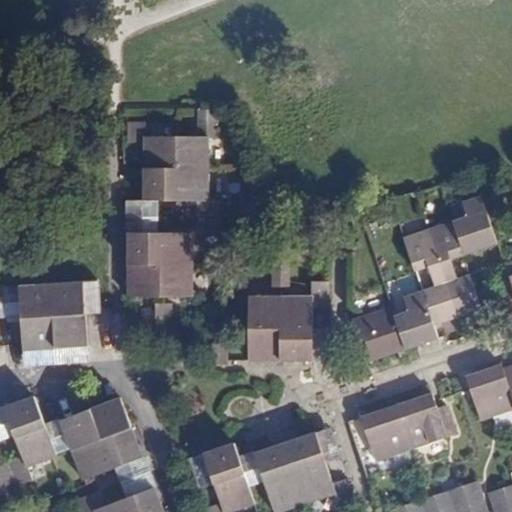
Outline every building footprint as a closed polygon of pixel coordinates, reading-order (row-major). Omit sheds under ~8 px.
[(141,169),(141,201),(159,200),(190,200),(190,232),(219,232),(219,216),(219,199),(204,199),(203,169),(203,141),(206,141),(205,115),(188,115),(189,140),(172,140),(141,140),(141,124),(124,124),(125,150),(141,150),(141,169)] [(467,221),(454,225),(466,258),(498,247),(481,199),(462,206),(467,221)] [(159,200),(141,201),(125,201),(125,233),(128,233),(159,233),(159,200)] [(451,263),(466,258),(454,225),(432,233),(410,240),(422,274),(433,270),(436,279),(420,285),(434,323),(482,307),(469,269),(455,274),(451,263)] [(159,233),(128,233),(129,296),(159,295),(191,295),(191,265),(190,232),(159,233)] [(330,309),(330,284),(313,284),(313,301),(288,301),(288,276),(280,277),(273,277),(273,301),(251,301),(251,360),(251,362),(314,362),(314,331),(314,309),(330,309)] [(81,284),(83,313),(97,312),(95,282),(81,284)] [(86,342),(83,313),(81,284),(17,290),(20,320),(23,348),(54,345),(86,342)] [(439,338),(434,323),(420,285),(403,291),(408,305),(393,310),(406,349),(439,338)] [(20,320),(17,290),(0,291),(0,292),(3,321),(20,320)] [(159,305),(156,305),(156,320),(128,321),(128,335),(157,335),(157,333),(156,328),(171,328),(171,304),(159,305)] [(406,349),(393,310),(391,304),(352,317),(360,340),(367,337),(374,360),(406,349)] [(314,331),(314,362),(330,362),(330,331),(314,331)] [(225,333),(211,334),(212,365),(226,365),(226,360),(225,333)] [(87,356),(86,342),(54,345),(56,359),(87,356)] [(56,359),(54,345),(23,348),(24,362),(56,359)] [(511,411),(511,392),(505,371),(503,366),(468,378),(471,390),(482,422),(511,411)] [(434,393),(398,405),(413,450),(449,438),(437,401),(434,393)] [(46,428),(35,398),(3,409),(14,439),(22,458),(0,465),(0,488),(2,492),(13,488),(31,482),(26,469),(50,460),(57,457),(46,428)] [(86,481),(115,470),(144,458),(121,399),(63,421),(74,449),(86,481)] [(378,461),(413,450),(398,405),(363,417),(378,461)] [(0,444),(14,439),(3,409),(0,410),(0,444)] [(74,449),(63,421),(46,428),(57,457),(74,449)] [(332,430),(318,434),(327,464),(342,460),(332,430)] [(341,507),(357,502),(348,474),(332,479),(327,464),(318,434),(257,454),(275,511),(285,511),(318,502),(337,496),(341,507)] [(206,453),(216,483),(222,503),(209,508),(210,511),(235,511),(255,506),(240,459),(235,443),(206,453)] [(202,488),(216,483),(206,453),(192,457),(202,488)] [(121,485),(126,499),(156,488),(153,480),(148,467),(144,458),(115,470),(118,479),(121,485)] [(429,498),(394,510),(394,511),(488,511),(478,481),(471,484),(429,498)] [(511,511),(511,486),(491,494),(497,511),(511,511)] [(95,511),(164,511),(156,488),(126,499),(107,507),(101,493),(101,492),(76,502),(79,511),(91,511),(95,511)]
